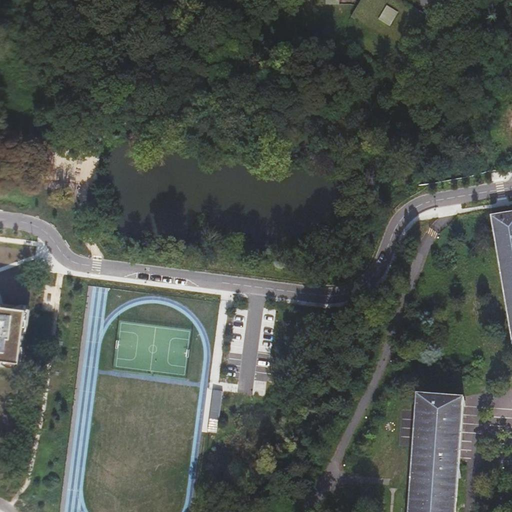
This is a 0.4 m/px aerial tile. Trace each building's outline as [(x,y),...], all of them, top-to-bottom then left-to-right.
[(311,0),(312,16),(346,16),(401,48),(422,14),(410,7),(398,0),(311,0)] [(511,211),(491,216),(511,342),(511,211)] [(19,262),(35,265),(37,250),(6,245),(3,265),(18,267),(19,262)] [(0,307),(0,361),(21,364),(28,311),(0,307)] [(222,392),(213,391),(210,419),(219,420),(222,392)] [(455,511),(463,395),(416,391),(407,511),(455,511)]
